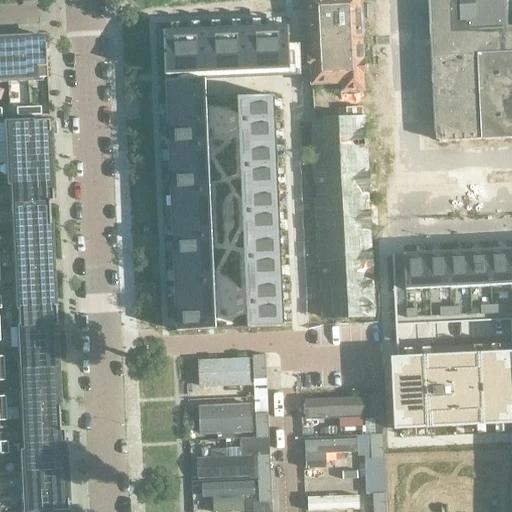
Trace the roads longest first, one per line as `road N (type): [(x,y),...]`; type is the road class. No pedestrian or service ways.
road 1 (residential): [(101,348),(87,6)]
road 2 (residential): [(300,340),(289,82)]
road 3 (unclassified): [(300,340),(101,348)]
road 4 (residential): [(293,511),(287,376),(300,340)]
road 5 (residential): [(110,511),(101,348)]
